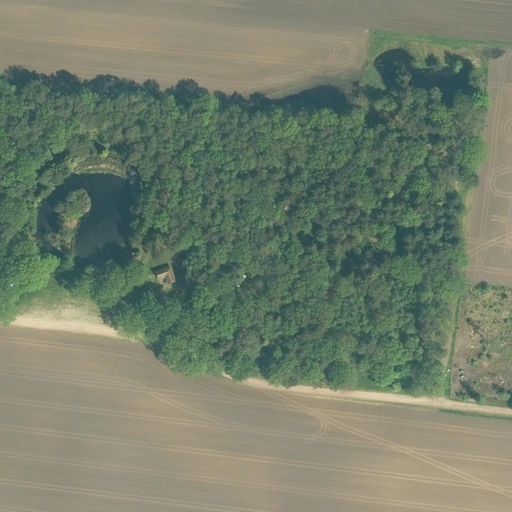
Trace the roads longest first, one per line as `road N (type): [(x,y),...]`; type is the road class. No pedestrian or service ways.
road 1 (track): [(0,318),(158,340),(242,381),(511,410)]
road 2 (track): [(487,57),(471,108),(436,401)]
